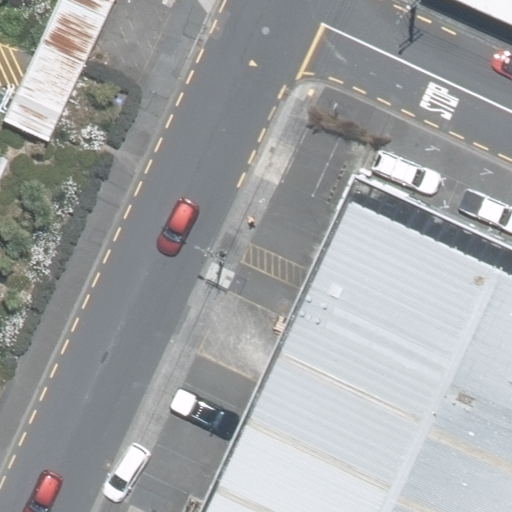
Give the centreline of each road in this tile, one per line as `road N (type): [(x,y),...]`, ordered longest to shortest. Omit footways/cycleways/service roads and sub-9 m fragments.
road 1 (tertiary): [(35,511),(274,0)]
road 2 (unclassified): [(293,0),(511,104)]
